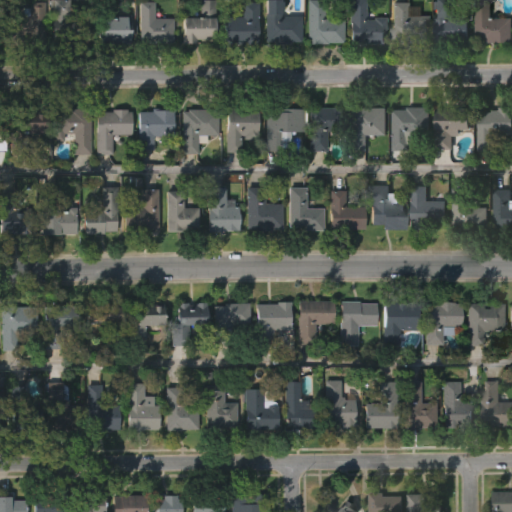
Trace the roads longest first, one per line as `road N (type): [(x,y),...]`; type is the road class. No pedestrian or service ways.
road 1 (residential): [(0,463),(511,459)]
road 2 (residential): [(0,270),(511,266)]
road 3 (residential): [(0,76),(511,75)]
